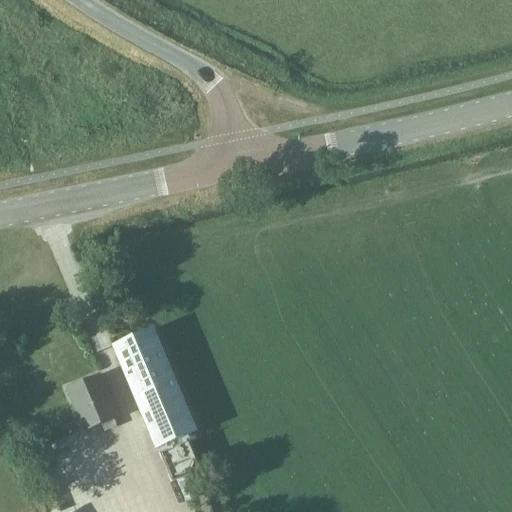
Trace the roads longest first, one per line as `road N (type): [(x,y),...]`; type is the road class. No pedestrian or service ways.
road 1 (tertiary): [(243,166),(511,100)]
road 2 (tertiary): [(0,216),(243,166)]
road 3 (unclassified): [(243,166),(233,120),(214,86),(82,0)]
